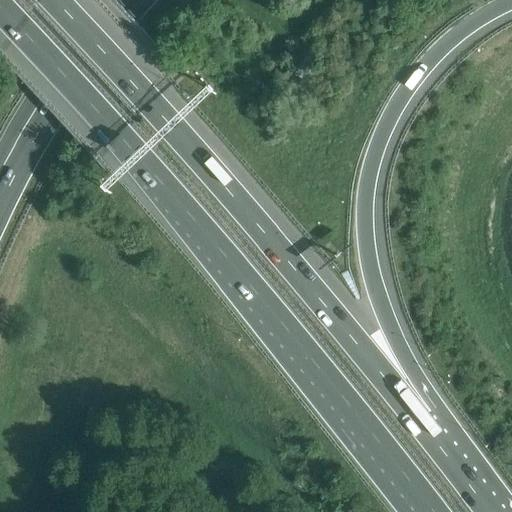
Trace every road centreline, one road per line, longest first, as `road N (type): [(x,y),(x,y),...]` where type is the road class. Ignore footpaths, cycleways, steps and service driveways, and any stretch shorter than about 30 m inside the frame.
road 1 (motorway): [(0,5),(118,133),(430,511)]
road 2 (motorway): [(429,420),(53,0)]
road 3 (motorway): [(429,420),(370,263),(370,173),(387,124),(424,65),(457,33),(511,0)]
road 4 (motorway): [(139,0),(48,111),(0,200)]
